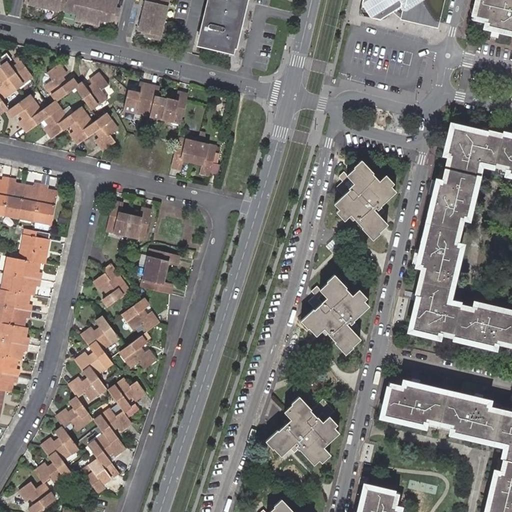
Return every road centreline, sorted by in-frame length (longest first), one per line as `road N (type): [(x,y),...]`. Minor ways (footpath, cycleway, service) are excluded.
road 1 (residential): [(338,107),(293,291),(218,511)]
road 2 (residential): [(130,511),(216,246),(221,227),(212,203)]
road 3 (tertiary): [(160,511),(257,211)]
road 4 (residential): [(0,468),(30,420),(50,364),(96,173)]
road 5 (residential): [(377,350),(421,141)]
road 6 (residential): [(119,51),(290,95)]
road 7 (residential): [(339,511),(377,350)]
road 8 (residential): [(511,382),(377,350)]
road 9 (tertiary): [(257,211),(290,95)]
road 10 (residential): [(212,203),(96,173)]
